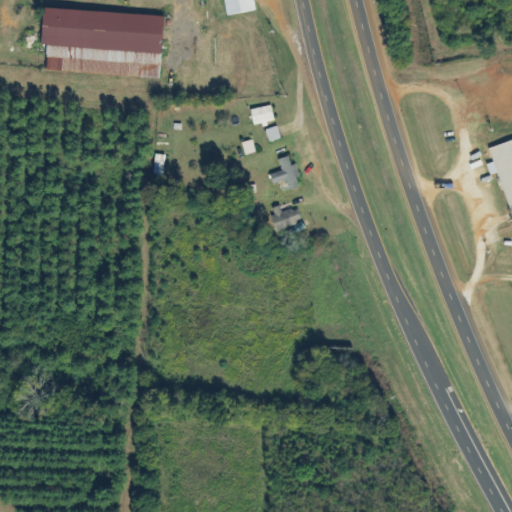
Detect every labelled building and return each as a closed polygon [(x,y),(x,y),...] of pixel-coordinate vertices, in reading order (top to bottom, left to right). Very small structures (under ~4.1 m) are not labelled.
[(224,0),(228,18),(258,12),(255,0),(224,0)] [(167,19),(48,9),(44,47),(50,47),(48,71),(162,80),(167,19)] [(276,122),(273,107),(251,111),(254,127),(276,122)] [(270,143),(282,140),(278,128),(267,131),(270,143)] [(244,157),(256,154),(253,142),(242,144),(244,157)] [(511,213),(511,142),(492,148),(511,213)] [(283,173),(272,175),(275,185),(288,182),(290,191),(300,189),(297,179),(301,178),(297,165),(292,166),(290,158),(280,161),(283,173)]
